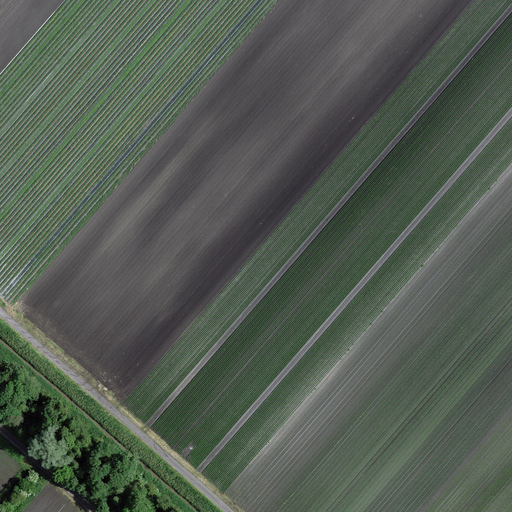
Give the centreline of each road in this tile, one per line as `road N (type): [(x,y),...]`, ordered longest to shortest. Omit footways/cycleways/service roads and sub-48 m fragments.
road 1 (track): [(0,311),(231,511)]
road 2 (track): [(0,428),(95,511)]
